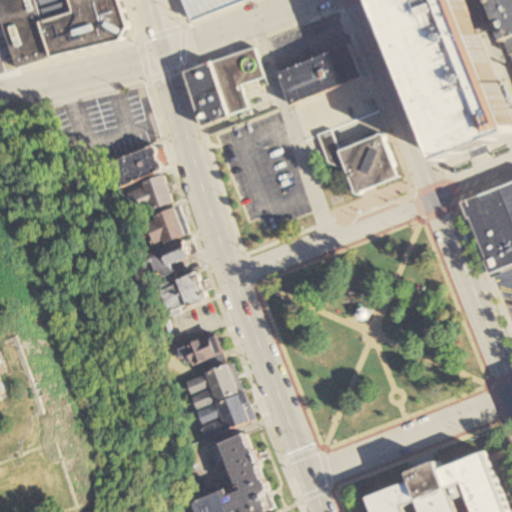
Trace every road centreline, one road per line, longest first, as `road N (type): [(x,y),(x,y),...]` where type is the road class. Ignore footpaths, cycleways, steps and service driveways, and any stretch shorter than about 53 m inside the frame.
road 1 (secondary): [(511,387),(357,0)]
road 2 (residential): [(310,0),(158,57),(0,92)]
road 3 (residential): [(511,167),(233,279)]
road 4 (secondary): [(140,0),(233,279)]
road 5 (secondary): [(233,279),(323,511)]
road 6 (residential): [(511,393),(309,476)]
